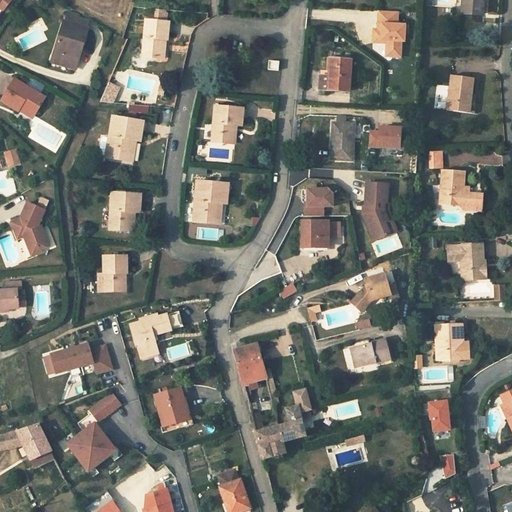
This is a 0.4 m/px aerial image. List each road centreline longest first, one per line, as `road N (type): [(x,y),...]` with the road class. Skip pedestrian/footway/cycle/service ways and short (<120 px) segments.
road 1 (residential): [(294,30),(221,24),(199,40),(170,234),(183,253),(247,261)]
road 2 (residential): [(247,261),(220,330),(267,511)]
road 3 (residential): [(294,30),(279,200),(247,261)]
road 4 (unknown): [(109,335),(134,427),(176,464),(190,511)]
road 5 (residential): [(479,511),(466,411),(481,383),(511,362)]
road 6 (residential): [(511,142),(510,0)]
